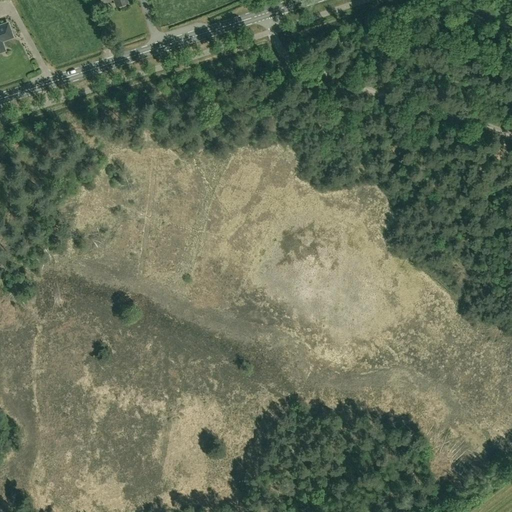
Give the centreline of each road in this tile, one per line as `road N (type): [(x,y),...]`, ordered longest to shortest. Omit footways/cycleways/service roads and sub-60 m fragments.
road 1 (unclassified): [(511,137),(304,67),(281,49),(263,14)]
road 2 (secondary): [(0,99),(263,14)]
